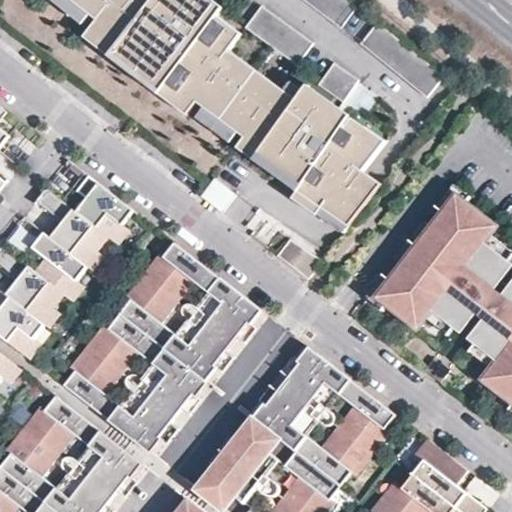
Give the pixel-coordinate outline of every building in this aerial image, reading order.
[(357,174),(363,178),(377,157),(357,143),(344,133),(339,140),(326,131),(337,116),(312,98),(309,102),(304,110),(284,97),(228,57),(239,41),(215,24),(191,7),(181,21),(167,11),(175,0),(40,0),(44,3),(46,0),(60,0),(75,12),(92,26),(99,31),(87,47),(111,65),(116,59),(123,50),(132,56),(129,60),(144,71),(158,82),(161,78),(170,85),(162,95),(157,100),(186,122),(196,109),(203,114),(220,126),(237,138),(244,143),(236,154),(261,171),(266,165),(302,190),(298,197),(327,217),(357,174)] [(75,12),(60,0),(58,0),(52,8),(68,21),(75,12)] [(191,7),(180,0),(175,0),(167,11),(181,21),(191,7)] [(197,0),(195,0),(191,7),(215,24),(221,16),(197,0)] [(290,0),(340,36),(356,14),(336,0),(290,0)] [(92,26),(75,12),(68,21),(85,35),(92,26)] [(241,37),(292,75),(309,53),(258,15),(241,37)] [(427,102),(444,80),(376,28),(360,50),(427,102)] [(123,50),(116,59),(139,77),(144,71),(129,60),(132,56),(123,50)] [(318,91),(342,109),(358,88),(334,69),(318,91)] [(158,82),(144,71),(139,77),(162,95),(170,85),(161,78),(158,82)] [(304,110),(309,102),(290,89),(284,97),(304,110)] [(220,126),(203,114),(196,124),(213,136),(220,126)] [(351,125),(337,116),(326,131),(339,140),(344,133),(351,125)] [(357,143),(363,134),(351,125),(344,133),(357,143)] [(237,138),(220,126),(213,136),(230,148),(237,138)] [(377,157),(385,147),(363,134),(357,143),(377,157)] [(266,165),(261,171),(298,197),(302,190),(266,165)] [(357,174),(327,217),(349,232),(381,191),(363,178),(357,174)] [(131,212),(87,178),(75,193),(88,203),(90,212),(83,221),(108,240),(119,226),(131,212)] [(217,211),(222,216),(236,197),(216,181),(201,199),(217,211)] [(440,211),(453,194),(463,202),(467,196),(451,184),(433,206),(440,211)] [(83,221),(44,191),(34,203),(55,219),(53,222),(67,233),(68,240),(61,249),(86,269),(98,255),(109,241),(108,240),(83,221)] [(482,242),(488,235),(494,227),(463,202),(453,194),(440,211),(387,279),(373,296),(383,304),(413,328),(422,317),(427,310),(457,333),(471,314),(479,320),(464,339),(471,344),(493,361),(487,368),(479,379),(510,403),(511,405),(511,277),(510,280),(503,274),(511,262),(511,254),(505,249),(500,256),(482,242)] [(298,197),(293,204),(324,223),(327,217),(298,197)] [(88,203),(78,216),(83,221),(90,212),(88,203)] [(125,231),(119,226),(108,240),(109,241),(114,245),(125,231)] [(31,250),(44,260),(46,269),(39,278),(64,297),(75,284),(86,269),(61,249),(42,235),(31,250)] [(500,256),(505,249),(488,235),(482,242),(500,256)] [(290,243),(277,261),(307,286),(322,267),(290,243)] [(173,245),(162,259),(161,259),(165,262),(149,282),(168,297),(179,282),(188,288),(192,283),(206,294),(218,280),(173,245)] [(34,274),(0,247),(0,268),(10,276),(9,278),(17,285),(23,290),(24,298),(19,304),(40,320),(44,324),(55,310),(64,298),(65,298),(64,297),(39,278),(34,274)] [(103,259),(98,255),(86,269),(92,273),(103,259)] [(158,255),(141,276),(149,282),(165,262),(161,259),(162,259),(158,255)] [(34,274),(39,278),(46,269),(44,260),(34,274)] [(379,309),(383,304),(373,296),(387,279),(380,273),(362,296),(379,309)] [(133,302),(149,282),(141,276),(125,298),(129,301),(130,300),(133,302)] [(328,299),(335,304),(352,281),(346,276),(328,299)] [(257,310),(218,280),(206,294),(208,295),(199,307),(237,336),(257,310)] [(118,315),(163,349),(175,335),(160,324),(176,304),(168,297),(149,282),(133,302),(130,300),(129,301),(118,315)] [(81,288),(75,284),(64,297),(65,298),(64,298),(70,302),(81,288)] [(11,298),(19,304),(24,298),(23,290),(17,285),(8,296),(11,298)] [(8,296),(1,291),(0,292),(0,313),(3,316),(4,325),(0,330),(0,335),(23,353),(34,339),(45,325),(44,324),(40,320),(11,298),(8,296)] [(237,336),(199,307),(184,327),(221,356),(237,336)] [(55,310),(44,324),(45,325),(50,328),(61,314),(55,310)] [(427,310),(422,317),(444,334),(450,328),(427,310)] [(118,315),(108,329),(107,329),(110,332),(94,352),(122,374),(137,353),(152,364),(163,349),(118,315)] [(103,325),(87,346),(94,352),(110,332),(107,329),(108,329),(103,325)] [(163,349),(202,380),(221,356),(184,327),(176,336),(175,335),(163,349)] [(40,344),(34,339),(23,353),(29,358),(40,344)] [(493,361),(471,344),(465,351),(487,368),(493,361)] [(78,373),(94,352),(87,346),(70,368),(74,371),(75,370),(78,373)] [(202,380),(163,349),(152,364),(153,366),(147,375),(184,404),(202,380)] [(122,374),(94,352),(78,373),(75,370),(74,371),(64,385),(108,420),(120,405),(106,394),(122,374)] [(337,398),(350,383),(310,352),(290,378),(327,407),(336,397),(337,398)] [(0,379),(2,377),(13,363),(0,353),(0,379)] [(435,362),(425,374),(441,386),(451,374),(435,362)] [(10,383),(21,369),(13,363),(2,377),(10,383)] [(184,404),(147,375),(131,395),(168,424),(184,404)] [(312,428),(327,407),(290,378),(274,398),(312,428)] [(394,418),(350,383),(337,398),(352,409),(348,414),(356,421),(344,437),(362,451),(380,430),(383,432),(384,432),(394,418)] [(108,420),(147,451),(168,424),(131,395),(122,406),(120,405),(108,420)] [(30,435),(57,456),(74,435),(88,446),(100,431),(55,396),(44,410),(43,411),(47,413),(30,435)] [(274,398),(254,424),(293,455),(305,440),(303,439),(312,428),(274,398)] [(40,407),(22,429),(30,435),(47,413),(43,411),(44,410),(40,407)] [(282,470),(293,455),(254,424),(200,492),(224,511),(248,511),(251,508),(244,502),(229,491),(259,452),(274,463),(282,470)] [(14,457),(30,435),(22,429),(5,451),(9,455),(10,454),(14,457)] [(338,490),(349,476),(349,475),(346,472),(362,451),(344,437),(336,430),(319,451),(305,440),(293,455),(338,490)] [(362,451),(371,458),(388,435),(384,432),(383,432),(380,430),(362,451)] [(139,462),(100,431),(88,446),(90,447),(82,458),(119,487),(139,462)] [(0,466),(0,469),(44,504),(55,489),(40,477),(57,456),(30,435),(14,457),(10,454),(9,455),(0,466)] [(421,464),(433,448),(426,442),(414,457),(421,464)] [(452,477),(459,469),(433,448),(421,464),(411,476),(456,511),(480,511),(463,499),(465,496),(455,488),(453,487),(452,477)] [(371,458),(362,451),(346,472),(349,475),(349,476),(353,479),(371,458)] [(274,463),(259,452),(229,491),(244,502),(252,492),(259,498),(263,493),(269,498),(276,489),(270,484),(274,480),(266,474),(274,463)] [(281,500),(296,511),(314,511),(323,501),(326,504),(327,503),(338,490),(293,455),(282,470),(296,481),(281,500)] [(119,487),(82,458),(66,479),(103,508),(119,487)] [(0,469),(0,511),(13,511),(18,507),(24,511),(36,511),(44,504),(0,469)] [(452,477),(453,487),(455,488),(466,474),(459,469),(452,477)] [(456,511),(411,476),(401,490),(389,505),(398,511),(456,511)] [(44,504),(54,511),(100,511),(103,508),(66,479),(57,491),(55,489),(44,504)] [(389,505),(401,490),(393,484),(382,498),(389,505)] [(383,511),(389,505),(382,498),(370,511),(383,511)] [(256,511),(251,508),(248,511),(296,511),(281,500),(271,511),(256,511)] [(314,511),(328,511),(332,507),(327,503),(326,504),(323,501),(314,511)]
